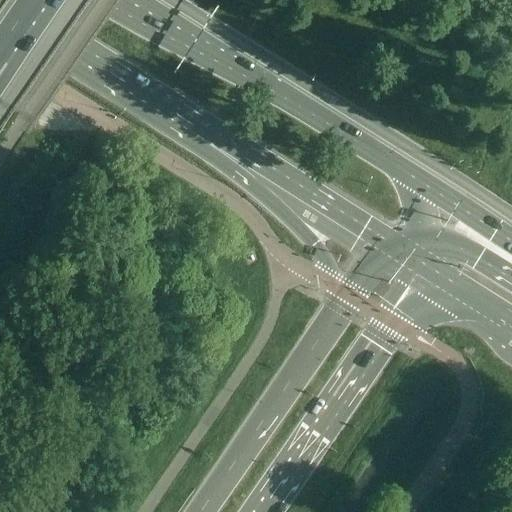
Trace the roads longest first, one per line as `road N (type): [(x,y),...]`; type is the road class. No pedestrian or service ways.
road 1 (secondary): [(417,182),(121,0)]
road 2 (secondary): [(0,11),(242,162)]
road 3 (trunk): [(258,511),(413,275)]
road 4 (trunk): [(333,318),(193,511)]
road 5 (secondary): [(242,162),(313,245),(331,286),(333,318)]
road 6 (secondary): [(242,162),(380,253)]
